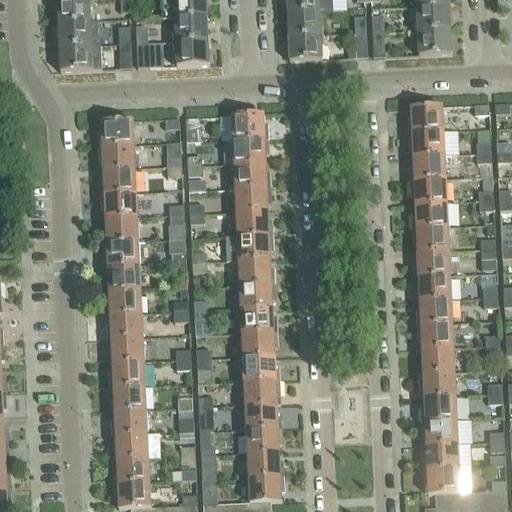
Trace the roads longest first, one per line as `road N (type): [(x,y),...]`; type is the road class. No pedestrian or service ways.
road 1 (residential): [(392,511),(374,80)]
road 2 (residential): [(320,511),(305,83)]
road 3 (residential): [(75,511),(57,130),(38,95)]
road 4 (residential): [(38,95),(252,85)]
